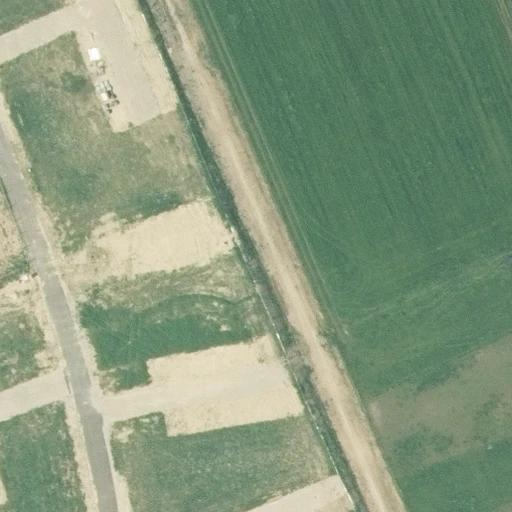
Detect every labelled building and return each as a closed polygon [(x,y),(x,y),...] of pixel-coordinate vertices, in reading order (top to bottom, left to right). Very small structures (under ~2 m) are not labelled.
[(19,0),(0,0),(0,12),(6,10),(11,23),(35,13),(29,0),(26,0),(20,2),(19,0)] [(79,54),(72,58),(77,69),(84,65),(79,54)] [(37,61),(3,75),(12,96),(45,82),(37,61)] [(84,65),(77,69),(81,80),(89,76),(84,65)] [(45,82),(12,96),(19,113),(52,98),(45,82)] [(93,88),(86,91),(91,102),(98,99),(93,88)] [(52,98),(19,113),(26,129),(59,115),(52,98)] [(98,99),(91,102),(95,113),(103,110),(98,99)] [(59,115),(26,129),(35,150),(68,136),(59,115)] [(148,119),(137,124),(140,131),(151,126),(148,119)] [(137,124),(126,128),(129,136),(140,131),(137,124)] [(104,138),(93,142),(96,150),(107,145),(104,138)] [(78,141),(67,146),(70,153),(81,149),(78,141)] [(67,146),(56,151),(59,158),(70,153),(67,146)] [(176,149),(153,159),(173,206),(196,196),(176,149)] [(153,159),(130,169),(150,216),(173,206),(153,159)] [(130,169),(107,179),(111,187),(128,225),(150,216),(130,169)] [(89,196),(88,197),(105,235),(128,225),(111,187),(89,196)] [(87,192),(63,203),(81,245),(105,235),(88,197),(89,196),(87,192)] [(221,265),(196,269),(204,319),(229,315),(221,265)] [(196,269),(172,273),(180,323),(204,319),(196,269)] [(172,273),(148,277),(154,318),(155,327),(180,323),(172,273)] [(148,277),(124,281),(131,322),(132,322),(154,318),(148,277)] [(124,281),(97,286),(106,336),(133,331),(132,322),(131,322),(124,281)] [(1,309),(0,309),(0,359),(19,351),(1,309)] [(218,335),(204,337),(206,348),(220,346),(218,335)] [(204,337),(191,340),(193,351),(206,348),(204,337)] [(175,342),(159,345),(161,356),(177,353),(175,342)] [(159,345),(143,347),(145,359),(161,356),(159,345)] [(18,376),(7,381),(12,391),(23,387),(18,376)] [(141,380),(125,383),(127,391),(142,388),(141,380)] [(7,381),(0,383),(0,394),(0,396),(12,391),(7,381)] [(60,408),(24,414),(27,434),(63,428),(60,408)] [(286,417),(274,419),(276,427),(288,425),(286,417)] [(274,418),(262,420),(264,431),(276,429),(274,418)] [(248,423),(236,425),(238,436),(250,434),(248,423)] [(236,425),(224,427),(226,438),(238,436),(236,425)] [(63,428),(27,434),(31,454),(67,447),(63,428)] [(301,429),(279,438),(283,447),(284,447),(298,480),(319,471),(301,429)] [(264,444),(247,452),(265,494),(282,487),(267,454),(268,453),(264,444)] [(67,447),(31,454),(34,473),(70,467),(67,447)] [(268,453),(267,454),(282,487),(298,480),(284,447),(283,447),(268,453)] [(176,452),(131,459),(134,481),(170,474),(170,475),(180,474),(176,452)] [(247,452),(227,460),(245,503),(265,494),(247,452)] [(212,453),(202,457),(206,468),(217,464),(212,453)] [(217,464),(206,468),(211,480),(221,475),(217,464)] [(70,467),(34,473),(37,492),(73,486),(70,467)] [(6,469),(0,471),(0,483),(0,484),(11,480),(6,469)] [(170,474),(134,481),(137,498),(173,492),(173,491),(170,475),(170,474)] [(11,480),(0,484),(5,495),(15,491),(11,480)] [(73,486),(37,492),(40,510),(40,511),(69,506),(69,507),(77,506),(73,486)] [(233,486),(220,491),(225,502),(237,497),(233,486)] [(173,492),(137,498),(139,511),(162,511),(181,509),(181,508),(178,490),(173,491),(173,492)] [(237,497),(225,502),(229,511),(232,511),(242,508),(237,497)]
